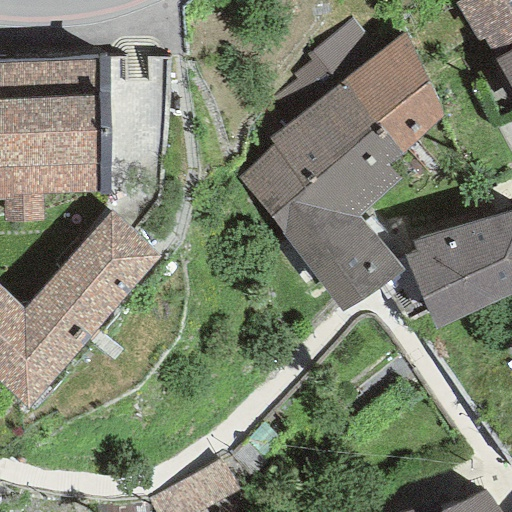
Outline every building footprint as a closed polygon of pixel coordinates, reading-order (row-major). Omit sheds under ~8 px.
[(489,56),(511,40),(511,0),(460,0),(454,4),(489,56)] [(314,49),(340,84),(378,51),(351,19),(314,49)] [(441,118),(403,34),(378,51),(340,84),(401,154),(441,118)] [(272,97),(290,121),(340,84),(314,49),(305,56),(308,61),(291,73),(296,79),(272,97)] [(511,49),(494,59),(511,96),(511,49)] [(107,57),(0,61),(0,199),(4,199),(1,224),(41,222),(40,194),(109,193),(107,57)] [(387,165),(401,154),(340,84),(290,121),(267,140),(271,147),(305,192),(324,174),(359,216),(398,180),(387,165)] [(305,192),(271,147),(237,179),(339,313),(404,270),(359,216),(324,174),(305,192)] [(414,250),(402,255),(434,330),(511,293),(511,210),(410,242),(414,250)] [(160,258),(108,212),(22,308),(0,288),(0,384),(26,407),(160,258)] [(198,511),(238,490),(220,459),(148,500),(155,511),(198,511)] [(500,511),(484,491),(439,511),(500,511)]
